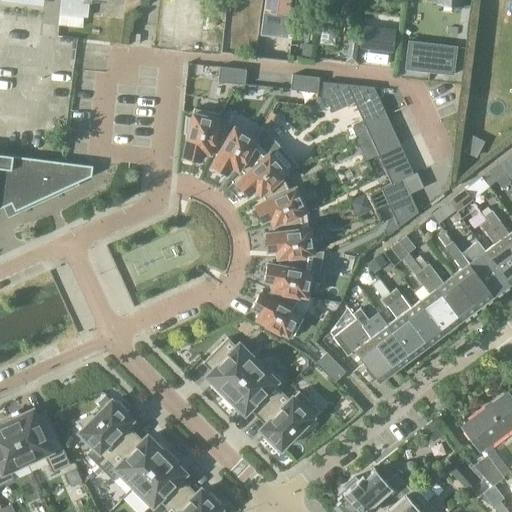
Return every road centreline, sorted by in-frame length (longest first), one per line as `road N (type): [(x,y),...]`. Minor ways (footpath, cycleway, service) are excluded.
road 1 (residential): [(112,334),(231,281),(235,230),(212,197),(161,183),(152,205),(72,246)]
road 2 (residential): [(112,334),(276,504)]
road 3 (residential): [(354,441),(500,334)]
road 4 (residential): [(0,386),(112,334)]
